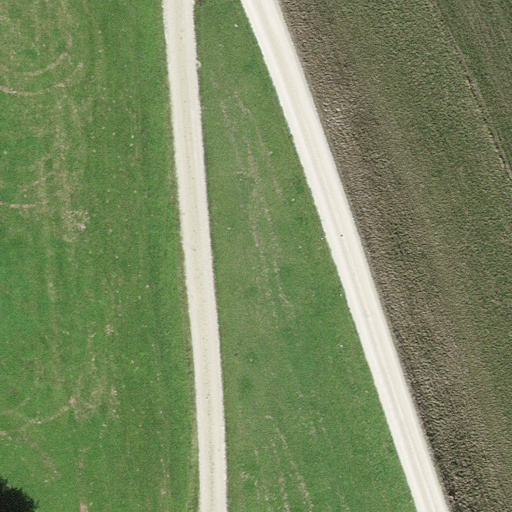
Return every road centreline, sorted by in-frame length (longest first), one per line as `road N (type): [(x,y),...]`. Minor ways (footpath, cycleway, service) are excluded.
road 1 (track): [(456,511),(260,0)]
road 2 (track): [(194,0),(202,408),(212,511)]
